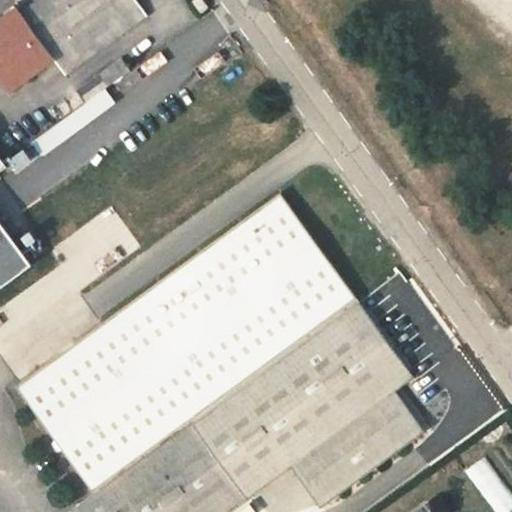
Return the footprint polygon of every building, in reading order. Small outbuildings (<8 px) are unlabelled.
[(161,13),(152,0),(55,0),(35,14),(30,7),(0,28),(0,52),(25,86),(68,55),(80,71),(161,13)] [(214,0),(205,0),(212,11),(219,6),(214,0)] [(119,59),(79,88),(89,101),(39,137),(49,151),(116,103),(105,87),(128,71),(119,59)] [(0,128),(0,291),(46,258),(0,196),(0,172),(21,157),(0,128)] [(30,380),(110,489),(373,296),(293,187),(30,380)] [(65,237),(95,279),(139,247),(110,206),(65,237)] [(408,384),(426,371),(373,296),(110,489),(86,507),(89,511),(233,511),(304,460),(334,502),(438,426),(408,384)]
